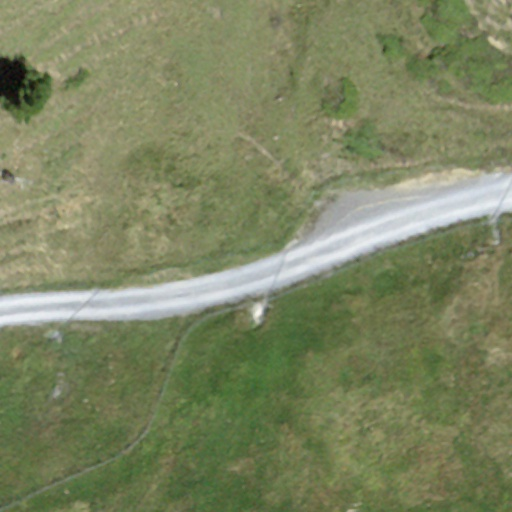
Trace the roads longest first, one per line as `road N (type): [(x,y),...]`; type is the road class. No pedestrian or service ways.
road 1 (track): [(192,298),(511,191)]
road 2 (track): [(0,313),(192,298)]
